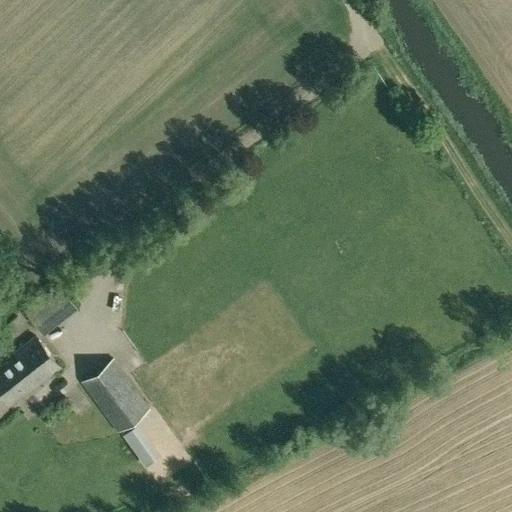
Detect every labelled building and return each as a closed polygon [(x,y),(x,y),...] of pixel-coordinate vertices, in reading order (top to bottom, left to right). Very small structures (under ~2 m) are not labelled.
[(45,331),(75,307),(57,283),(23,310),(41,334),(45,331)] [(69,324),(56,337),(63,345),(77,332),(69,324)] [(31,389),(60,366),(35,335),(6,357),(8,359),(0,365),(0,393),(8,404),(30,387),(31,389)] [(117,430),(149,407),(113,359),(82,382),(117,430)] [(138,425),(123,436),(146,467),(161,456),(138,425)]
